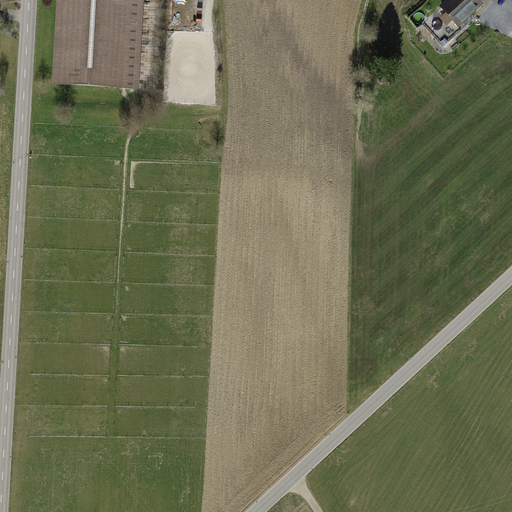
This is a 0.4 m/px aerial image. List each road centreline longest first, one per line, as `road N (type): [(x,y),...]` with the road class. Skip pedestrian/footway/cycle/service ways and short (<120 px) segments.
road 1 (tertiary): [(28,0),(0,511)]
road 2 (tertiary): [(511,276),(258,511)]
